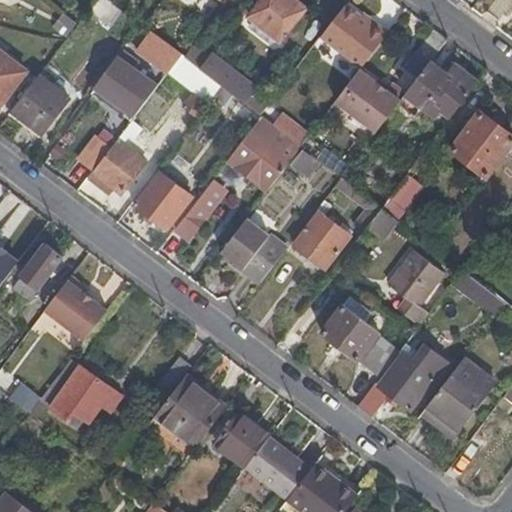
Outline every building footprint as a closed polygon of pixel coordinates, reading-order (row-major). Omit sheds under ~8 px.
[(110,25),(122,9),(109,0),(96,0),(90,9),(110,25)] [(306,9),(294,0),(262,0),(250,16),(282,41),(306,9)] [(347,4),(322,36),(362,68),(389,33),(347,4)] [(446,40),(433,30),(417,52),(416,52),(395,81),(408,91),(418,77),(430,62),(446,40)] [(182,55),(163,41),(153,54),(172,68),(182,55)] [(222,86),(240,99),(245,103),(254,91),(256,89),(211,54),(209,57),(194,45),(185,58),(222,86)] [(138,61),(124,50),(96,86),(133,114),(155,85),(132,67),(138,61)] [(0,105),(26,72),(0,52),(0,105)] [(203,93),(211,99),(214,96),(220,87),(183,58),(175,67),(205,90),(203,93)] [(438,109),(450,119),(457,109),(455,108),(477,80),(453,62),(445,72),(430,62),(418,77),(408,91),(398,104),(413,116),(420,107),(432,116),(438,109)] [(39,76),(12,111),(41,134),(68,100),(39,76)] [(332,107),(372,138),(373,138),(397,106),(396,106),(383,96),(378,103),(351,82),(332,107)] [(220,87),(214,96),(231,110),(240,99),(222,86),(220,87)] [(245,103),(253,109),(262,97),(254,91),(245,103)] [(196,117),(206,104),(193,94),(183,107),(196,117)] [(253,109),(261,115),(270,103),(262,97),(253,109)] [(511,143),(511,136),(479,112),(450,151),(486,177),(511,143)] [(261,115),(227,160),(268,191),(302,147),(261,115)] [(118,139),(123,143),(129,134),(124,131),(118,139)] [(118,139),(88,178),(107,193),(111,187),(121,195),(147,162),(123,143),(118,139)] [(305,179),(320,161),(303,148),(288,167),(305,179)] [(192,197),(159,172),(134,206),(167,230),(192,197)] [(381,209),(397,221),(421,189),(406,177),(382,208),(381,209)] [(363,233),(368,227),(381,209),(382,208),(348,183),(343,191),(367,209),(355,226),(363,233)] [(325,200),(316,211),(318,212),(294,245),(326,270),(351,236),(323,216),(332,205),(325,200)] [(195,203),(175,230),(187,239),(207,212),(195,203)] [(383,239),(397,221),(381,209),(368,227),(383,239)] [(248,217),(221,253),(262,283),(288,248),(248,217)] [(64,257),(46,243),(43,246),(37,242),(29,253),(35,258),(22,275),(23,276),(16,287),(32,300),(64,257)] [(0,284),(18,262),(0,248),(0,284)] [(420,324),(429,313),(420,306),(445,273),(416,251),(391,285),(409,298),(400,309),(420,324)] [(495,317),(506,304),(462,270),(452,284),(495,317)] [(87,288),(71,276),(46,310),(86,340),(108,311),(84,292),(87,288)] [(380,377),(401,349),(344,306),(323,333),(380,377)] [(357,407),(372,417),(389,394),(411,411),(448,363),(427,346),(414,363),(403,354),(379,386),(375,383),(357,407)] [(161,405),(191,367),(180,359),(152,398),(161,405)] [(463,360),(422,413),(455,438),(496,385),(463,360)] [(71,379),(61,372),(39,401),(49,408),(50,407),(74,427),(82,416),(91,422),(102,406),(110,412),(122,395),(80,365),(71,379)] [(183,379),(156,416),(196,447),(227,408),(209,394),(206,397),(183,379)] [(32,410),(42,395),(21,382),(11,397),(32,410)] [(511,406),(511,385),(498,405),(507,413),(511,406)] [(269,437),(270,435),(241,413),(217,445),(246,467),(269,437)] [(269,437),(246,467),(288,501),(312,470),(297,458),(294,461),(286,454),(288,451),(269,437)] [(445,473),(456,482),(478,454),(467,445),(445,473)] [(297,458),(288,451),(286,454),(294,461),(297,458)] [(312,470),(288,501),(303,511),(345,511),(358,495),(316,464),(312,470)] [(33,511),(9,493),(0,504),(0,511),(33,511)] [(166,511),(154,503),(146,511),(166,511)]
